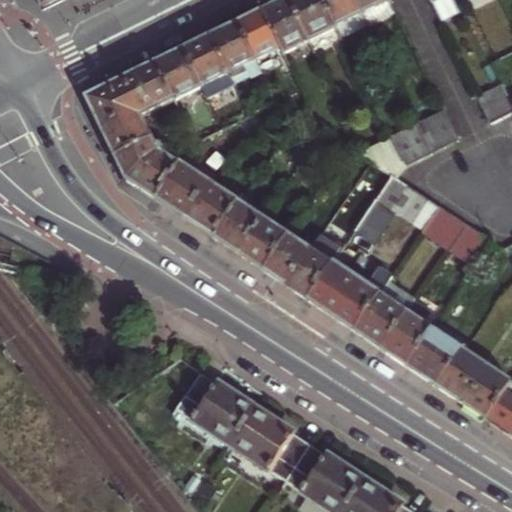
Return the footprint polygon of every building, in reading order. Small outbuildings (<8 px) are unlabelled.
[(39,0),(45,10),(64,0),(39,0)] [(309,44),(336,30),(321,0),(294,0),(289,3),(309,44)] [(321,0),(336,30),(342,42),(368,29),(354,0),(321,0)] [(354,0),(368,29),(396,15),(388,0),(354,0)] [(429,0),(432,5),(440,24),(458,15),(450,0),(429,0)] [(283,57),(309,44),(289,3),(278,8),(263,15),(281,51),(283,57)] [(281,51),(263,15),(256,19),(240,27),(257,63),(281,51)] [(227,33),(212,40),(230,76),(257,63),(240,27),(227,33)] [(230,76),(212,40),(200,46),(185,54),(202,90),(230,76)] [(202,90),(185,54),(173,59),(158,67),(176,103),(202,90)] [(114,154),(116,159),(152,141),(141,119),(176,103),(158,67),(136,78),(88,101),(93,110),(103,131),(110,146),(114,154)] [(511,115),(511,103),(504,86),(503,86),(477,100),(491,126),(511,115)] [(445,112),(417,126),(432,156),(460,142),(445,112)] [(417,126),(391,140),(406,170),(432,156),(417,126)] [(371,165),(393,179),(397,182),(406,170),(391,140),(358,157),(371,165)] [(157,201),(179,169),(164,159),(166,157),(160,149),(156,151),(152,141),(116,159),(122,170),(128,181),(144,193),(157,201)] [(172,211),(186,221),(210,186),(180,166),(179,169),(157,201),(172,211)] [(393,214),(409,190),(397,182),(393,179),(377,203),(393,214)] [(216,240),(239,205),(210,186),(186,221),(192,225),(208,235),(216,240)] [(404,221),(419,196),(409,190),(393,214),(396,216),(404,221)] [(431,204),(419,196),(404,221),(412,227),(419,221),(431,204)] [(377,203),(357,233),(376,246),(396,216),(393,214),(377,203)] [(419,221),(412,227),(423,234),(440,210),(431,204),(419,221)] [(264,222),(239,205),(216,240),(231,251),(240,257),(264,222)] [(440,210),(423,234),(451,253),(468,228),(440,210)] [(255,267),(265,274),(289,238),(264,222),(240,257),(255,267)] [(480,236),(468,228),(451,253),(463,261),(480,236)] [(493,244),(480,236),(463,261),(476,269),(493,244)] [(289,238),(265,274),(277,282),(287,289),(311,253),(289,238)] [(325,314),(356,335),(381,297),(393,280),(381,271),(369,289),(340,270),(352,252),(347,248),(333,268),(309,303),(325,314)] [(333,268),(311,253),(287,289),(301,298),(309,303),(333,268)] [(383,353),(409,316),(381,297),(356,335),(370,344),(383,353)] [(434,332),(409,316),(383,353),(398,363),(408,370),(434,332)] [(437,389),(462,352),(434,332),(408,370),(415,374),(433,386),(437,389)] [(463,407),(487,423),(506,395),(511,385),(462,352),(437,389),(463,407)] [(216,385),(201,376),(177,412),(192,422),(192,423),(229,448),(254,409),(230,393),(217,385),(216,385)] [(502,432),(511,438),(511,436),(511,385),(506,395),(487,423),(502,432)] [(281,426),(254,409),(229,448),(269,473),(270,472),(286,483),(310,446),(294,436),(294,435),(281,426)] [(326,457),(310,446),(286,483),(302,493),(302,494),(328,511),(343,511),(364,480),(344,467),(327,456),(326,457)] [(201,484),(193,478),(187,487),(196,492),(201,484)] [(397,501),(364,480),(343,511),(411,511),(403,507),(404,506),(397,501)] [(218,495),(209,490),(204,498),(212,504),(218,495)]
